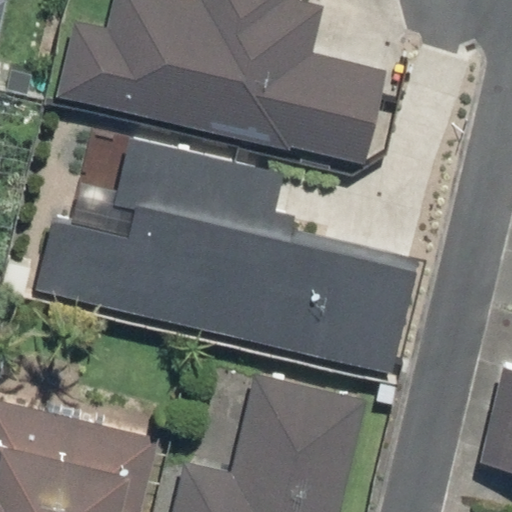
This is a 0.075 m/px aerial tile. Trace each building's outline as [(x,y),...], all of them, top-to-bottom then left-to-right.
[(65,16),(49,91),(362,161),(383,64),(315,49),(325,1),(320,0),(112,0),(107,26),(65,16)] [(377,376),(405,256),(285,228),(291,205),(276,202),(284,167),(123,130),(101,223),(40,209),(20,292),(377,376)] [(511,363),(499,361),(477,455),(511,463),(511,363)] [(221,468),(173,457),(161,511),(338,511),(363,399),(242,373),(221,468)] [(132,511),(155,431),(0,387),(0,511),(132,511)]
